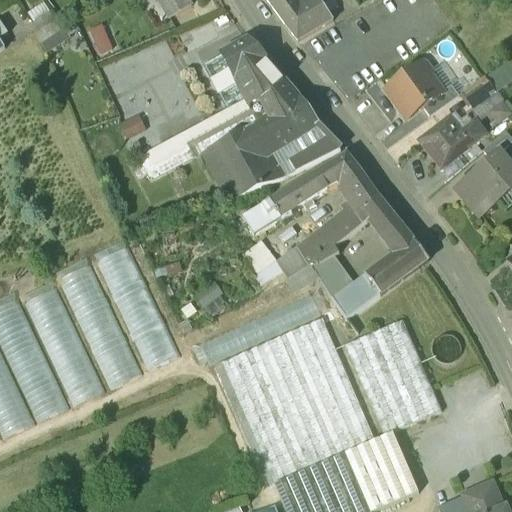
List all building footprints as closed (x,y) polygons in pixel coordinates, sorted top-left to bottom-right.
[(93,0),(84,0),(58,16),(65,27),(97,7),(93,0)] [(157,0),(170,20),(176,16),(177,17),(192,8),(187,0),(157,0)] [(264,0),(284,25),(299,15),(297,13),(297,12),(294,8),(306,0),(264,0)] [(317,0),(316,0),(297,12),(297,13),(299,15),(284,25),(297,43),(332,22),(321,5),(324,3),(322,0),(318,0),(317,0)] [(69,41),(51,13),(27,29),(45,56),(69,41)] [(190,34),(196,46),(228,30),(222,18),(190,34)] [(282,82),(246,43),(204,68),(228,112),(138,161),(149,183),(217,147),(241,134),(242,134),(257,128),(297,103),(282,82)] [(511,62),(484,83),(494,97),(511,84),(511,62)] [(428,67),(423,66),(388,91),(409,121),(424,111),(442,98),(441,97),(429,80),(432,78),(432,73),(428,67)] [(480,85),(462,97),(470,109),(488,96),(480,85)] [(451,89),(441,97),(442,98),(424,111),(430,120),(459,100),(451,89)] [(297,103),(257,128),(242,134),(257,161),(269,155),(315,127),(297,103)] [(501,106),(489,117),(497,128),(510,118),(501,106)] [(125,124),(132,141),(151,133),(144,116),(125,124)] [(451,120),(420,144),(442,172),(486,137),(476,124),(462,135),(451,120)] [(326,139),(276,169),(269,155),(257,161),(242,134),(241,134),(217,147),(245,197),(340,153),(326,139)] [(511,141),(506,135),(484,153),(492,163),(501,155),(511,146),(511,141)] [(492,163),(463,187),(470,196),(465,199),(481,218),(511,192),(511,168),(501,155),(492,163)] [(346,157),(241,219),(252,237),(336,188),(337,190),(361,176),(346,157)] [(361,176),(337,190),(345,203),(369,188),(361,176)] [(458,191),(465,199),(470,196),(463,187),(458,191)] [(378,201),(369,188),(345,203),(339,207),(342,212),(285,254),(299,273),(309,268),(317,263),(319,266),(333,258),(337,255),(333,249),(369,221),(372,224),(387,212),(378,201)] [(387,212),(372,224),(382,237),(397,224),(387,212)] [(396,256),(364,279),(378,299),(427,263),(404,233),(397,224),(382,237),(396,256)] [(285,254),(274,262),(259,243),(242,257),(257,276),(254,279),(263,294),(299,273),(285,254)] [(60,284),(111,393),(180,359),(128,253),(60,284)] [(353,287),(333,258),(319,266),(317,263),(309,268),(332,303),(353,287)] [(353,287),(332,303),(345,323),(378,299),(364,279),(353,287)] [(201,298),(209,308),(225,295),(217,285),(201,298)] [(105,395),(56,293),(25,309),(75,409),(105,395)] [(209,368),(320,318),(310,297),(199,347),(209,368)] [(69,410),(17,303),(0,311),(0,347),(38,426),(69,410)] [(321,322),(213,371),(267,491),(375,443),(321,322)] [(402,323),(343,350),(383,439),(442,413),(402,323)] [(0,436),(3,442),(34,427),(0,355),(0,436)] [(283,511),(389,511),(416,501),(388,438),(383,439),(273,489),(283,511)] [(492,485),(462,498),(468,511),(501,511),(503,511),(492,485)]
